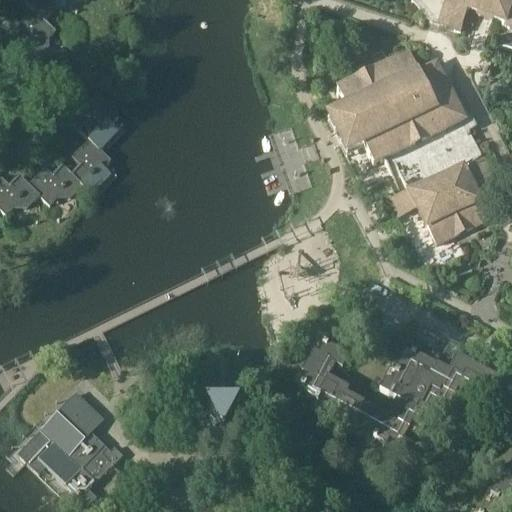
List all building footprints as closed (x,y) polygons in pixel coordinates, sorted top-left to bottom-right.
[(24,5),(33,14),(33,13),(44,24),(45,23),(56,11),(56,0),(35,0),(31,4),(28,1),(24,5)] [(511,0),(406,0),(430,26),(460,36),(466,16),(484,22),(503,29),(496,47),(511,53),(511,0)] [(20,45),(16,49),(3,63),(23,82),(49,55),(48,41),(55,34),(45,23),(44,24),(33,13),(33,14),(17,30),(29,42),(24,48),(20,45)] [(482,158),(450,95),(433,61),(415,70),(409,58),(336,95),(345,113),(354,132),(364,151),(372,168),(384,163),(398,192),(405,189),(435,249),(491,221),(464,168),(482,158)] [(100,154),(100,153),(111,141),(111,128),(119,119),(97,98),(80,116),(93,128),(87,134),(83,131),(79,135),(88,143),(89,143),(100,154)] [(108,161),(100,153),(100,154),(89,143),(88,143),(72,160),(85,172),(79,178),(75,175),(72,178),(83,189),(82,190),(87,194),(91,198),(103,186),(103,172),(111,164),(108,161)] [(44,171),(28,188),(39,199),(39,200),(49,210),(57,202),(70,202),(82,190),(83,189),(72,178),(63,169),(59,173),(63,177),(57,183),(44,171)] [(1,181),(0,181),(0,214),(6,220),(13,212),(27,212),(39,200),(39,199),(28,188),(20,179),(16,184),(19,187),(13,193),(1,181)] [(448,375),(430,365),(412,355),(411,359),(407,367),(401,364),(396,374),(395,378),(391,385),(385,382),(379,393),(396,403),(387,419),(347,397),(349,393),(328,381),(335,369),(341,372),(348,359),(323,346),(322,350),(318,357),(312,354),(301,375),(306,378),(302,386),(300,389),(317,398),(314,404),(318,405),(325,409),(322,414),(333,420),(336,421),(344,425),(341,430),(362,442),(365,436),(373,441),(386,449),(389,443),(396,448),(400,450),(412,427),(419,432),(422,434),(434,411),(442,416),(445,418),(457,395),(464,400),(478,407),(481,402),(488,407),(490,408),(488,413),(499,419),(502,413),(509,418),(511,419),(511,389),(456,360),(448,375)] [(69,494),(79,504),(87,511),(96,501),(89,494),(112,469),(113,470),(123,460),(114,451),(110,455),(90,436),(103,424),(99,419),(76,398),(18,459),(22,463),(39,478),(46,471),(69,494)] [(240,399),(205,400),(222,430),(240,399)] [(511,511),(511,468),(507,478),(505,482),(501,490),(496,487),(490,498),(495,500),(494,503),(490,511),(485,508),(482,511),(511,511)]
